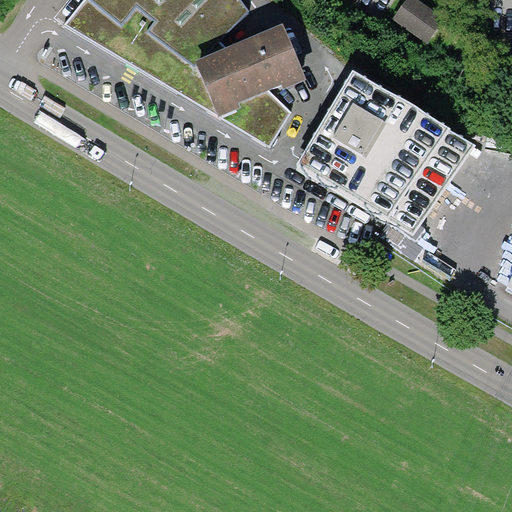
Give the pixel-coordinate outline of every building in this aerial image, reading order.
[(62,28),(219,116),(198,65),(231,51),(212,45),(248,13),(238,0),(85,0),(86,0),(62,28)] [(439,23),(407,0),(406,0),(392,19),(424,43),(439,23)] [(231,51),(198,65),(219,116),(270,95),(305,80),(283,29),(231,51)] [(299,170),(414,238),(469,145),(354,77),(299,170)] [(290,114),(270,95),(219,116),(269,147),(290,114)] [(511,265),(499,292),(511,298),(511,265)]
